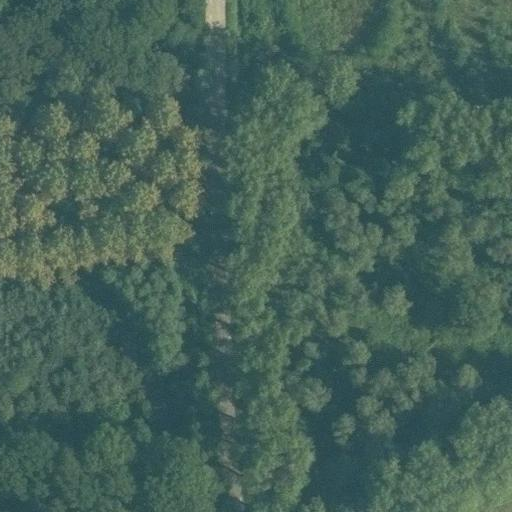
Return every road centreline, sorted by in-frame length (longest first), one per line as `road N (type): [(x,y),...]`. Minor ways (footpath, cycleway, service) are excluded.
road 1 (tertiary): [(236,511),(216,0)]
road 2 (track): [(216,111),(511,142)]
